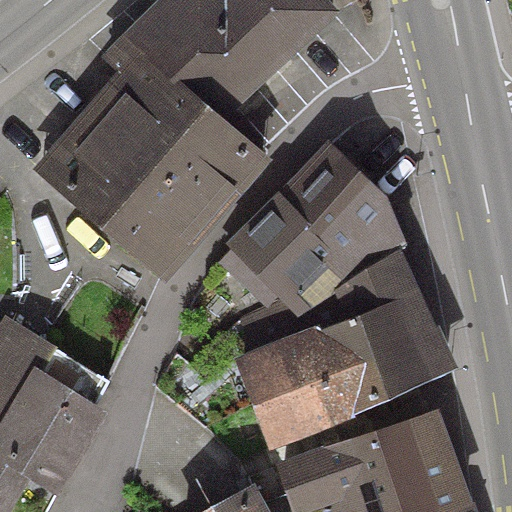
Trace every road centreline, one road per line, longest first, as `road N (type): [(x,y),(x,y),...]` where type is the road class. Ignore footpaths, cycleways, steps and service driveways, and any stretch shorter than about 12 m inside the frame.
road 1 (primary): [(480,156),(511,315)]
road 2 (primary): [(442,0),(480,156)]
